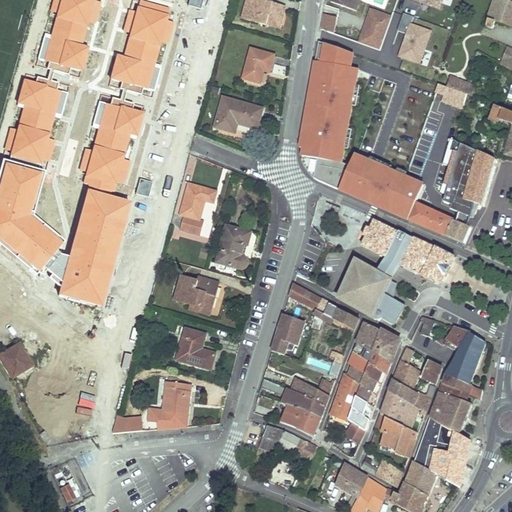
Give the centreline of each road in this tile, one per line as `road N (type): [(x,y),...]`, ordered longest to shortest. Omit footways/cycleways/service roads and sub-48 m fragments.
road 1 (residential): [(291,177),(511,272)]
road 2 (residential): [(312,0),(288,143),(291,177)]
road 3 (residential): [(317,439),(357,461),(405,339)]
road 4 (residential): [(428,296),(433,287),(355,248),(330,300)]
road 5 (residential): [(285,270),(243,413)]
road 6 (residential): [(317,439),(362,317)]
